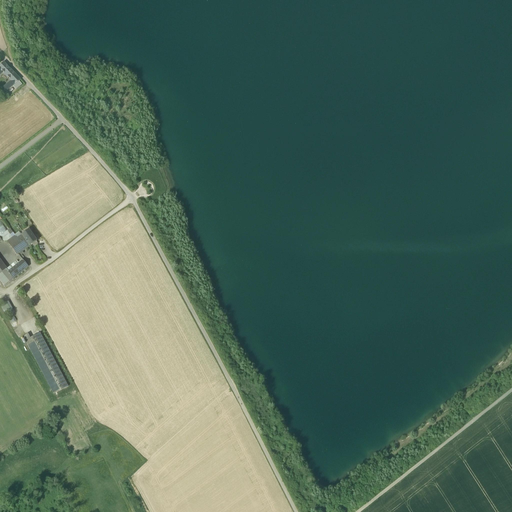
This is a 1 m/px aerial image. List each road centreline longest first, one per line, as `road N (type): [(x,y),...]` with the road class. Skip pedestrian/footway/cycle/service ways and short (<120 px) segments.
road 1 (residential): [(296,511),(130,198),(0,54)]
road 2 (unclassified): [(355,511),(511,388)]
